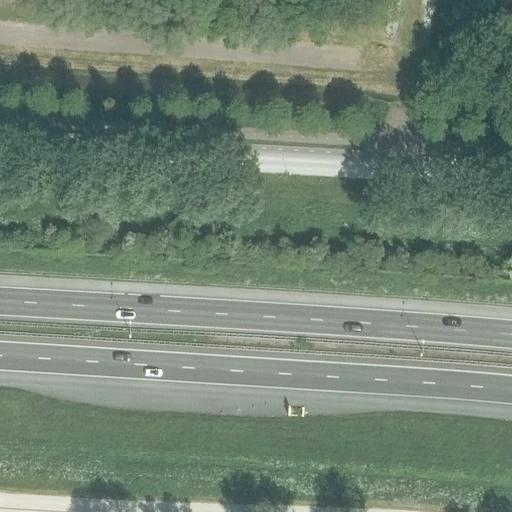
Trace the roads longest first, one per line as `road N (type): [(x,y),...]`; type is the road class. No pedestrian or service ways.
road 1 (motorway): [(511,335),(0,301)]
road 2 (motorway): [(0,356),(511,390)]
road 3 (tertiary): [(511,167),(0,142)]
